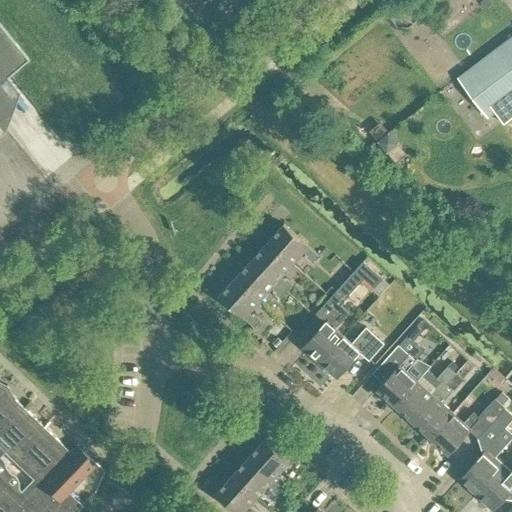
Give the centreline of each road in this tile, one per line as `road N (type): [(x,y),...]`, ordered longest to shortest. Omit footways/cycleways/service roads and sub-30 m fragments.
road 1 (residential): [(411,511),(397,474),(353,435),(315,421),(255,369),(156,358)]
road 2 (tertiary): [(102,171),(314,0)]
road 3 (residential): [(156,358),(150,257),(102,171)]
road 4 (residential): [(124,511),(156,358)]
road 5 (tertiary): [(0,256),(102,171)]
